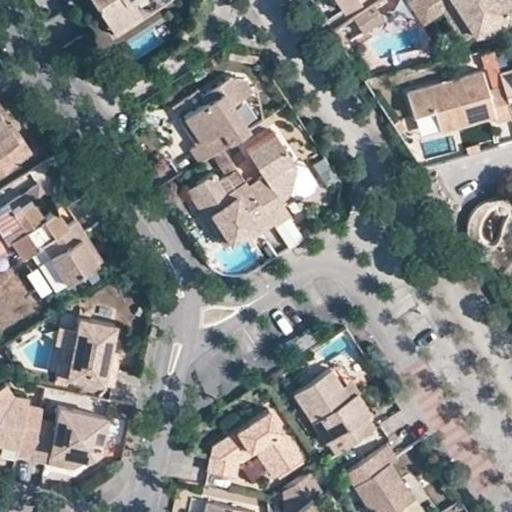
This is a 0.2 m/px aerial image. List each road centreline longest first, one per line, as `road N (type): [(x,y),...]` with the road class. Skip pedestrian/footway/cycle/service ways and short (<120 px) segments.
road 1 (residential): [(251,303),(317,261),(356,276),(511,511)]
road 2 (residential): [(0,0),(164,250)]
road 3 (residential): [(167,388),(139,511)]
